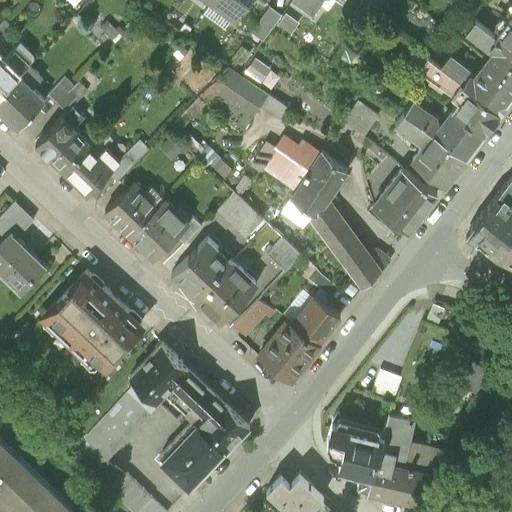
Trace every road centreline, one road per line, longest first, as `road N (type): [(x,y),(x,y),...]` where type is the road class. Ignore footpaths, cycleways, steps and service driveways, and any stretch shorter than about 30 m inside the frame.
road 1 (residential): [(288,426),(0,148)]
road 2 (residential): [(425,253),(288,426)]
road 3 (residential): [(511,143),(425,253)]
